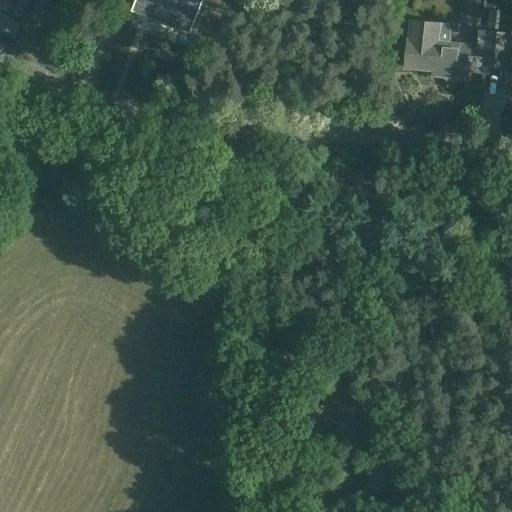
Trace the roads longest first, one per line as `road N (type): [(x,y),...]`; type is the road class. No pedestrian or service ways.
road 1 (unclassified): [(0,52),(90,98),(173,127),(396,136),(511,157)]
road 2 (track): [(295,133),(358,0)]
